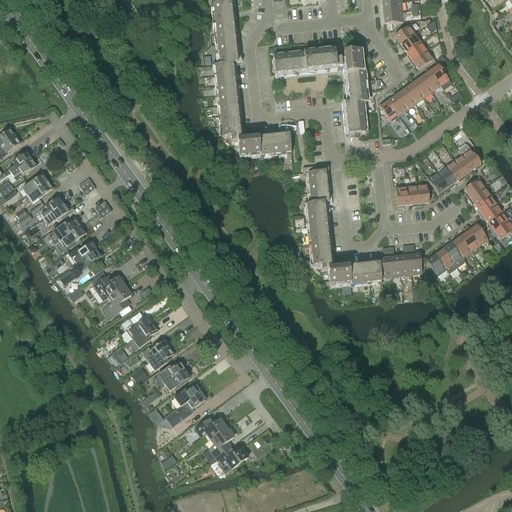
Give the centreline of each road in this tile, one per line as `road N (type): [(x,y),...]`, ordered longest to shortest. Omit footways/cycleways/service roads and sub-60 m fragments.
road 1 (residential): [(337,162),(320,117),(257,113),(249,46),(267,20)]
road 2 (secondary): [(368,511),(254,353)]
road 3 (residential): [(376,159),(411,151),(511,78)]
road 4 (secondary): [(77,109),(0,0)]
road 5 (residential): [(104,192),(180,294)]
road 6 (secondary): [(200,278),(126,175)]
road 7 (residential): [(385,232),(369,245),(348,241),(337,162)]
